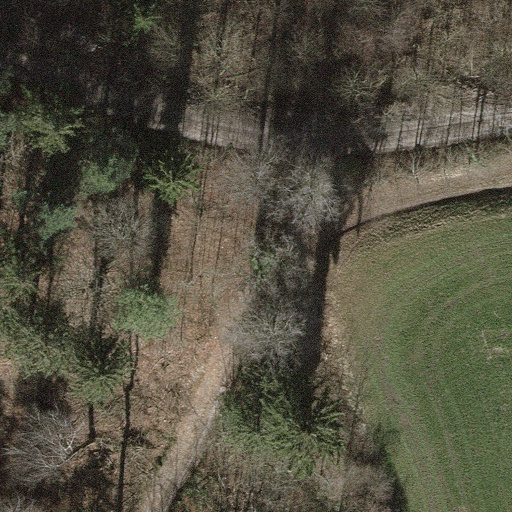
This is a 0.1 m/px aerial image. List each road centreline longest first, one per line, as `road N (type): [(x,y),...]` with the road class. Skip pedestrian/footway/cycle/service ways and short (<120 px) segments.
road 1 (track): [(511,174),(334,217),(247,313),(160,511)]
road 2 (track): [(511,126),(338,136),(230,127),(52,71),(0,45)]
